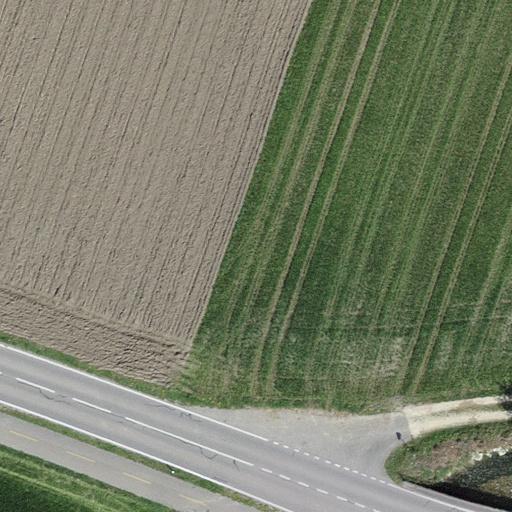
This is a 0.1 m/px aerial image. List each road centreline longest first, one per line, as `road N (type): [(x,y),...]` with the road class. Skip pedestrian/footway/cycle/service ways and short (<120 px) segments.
road 1 (tertiary): [(349,511),(0,388)]
road 2 (track): [(511,409),(325,446),(296,493)]
